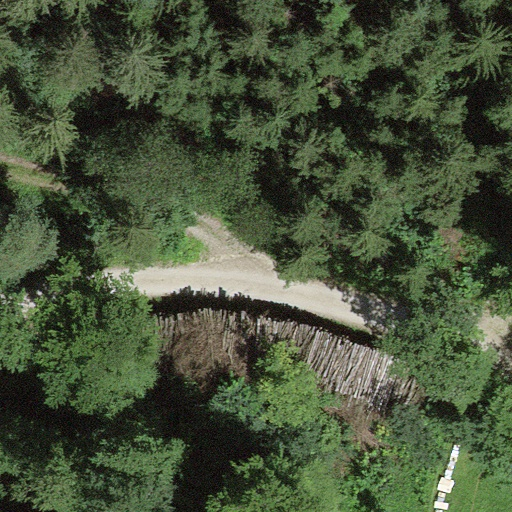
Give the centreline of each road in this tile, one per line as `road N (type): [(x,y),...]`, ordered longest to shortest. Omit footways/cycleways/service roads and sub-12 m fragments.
road 1 (track): [(511,366),(388,313),(212,285),(0,305)]
road 2 (track): [(0,180),(206,246),(235,289)]
